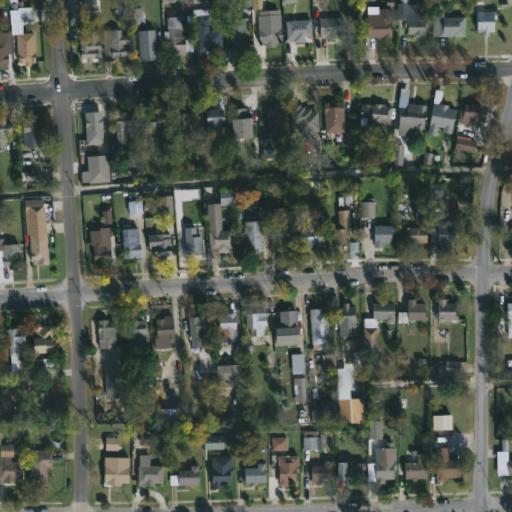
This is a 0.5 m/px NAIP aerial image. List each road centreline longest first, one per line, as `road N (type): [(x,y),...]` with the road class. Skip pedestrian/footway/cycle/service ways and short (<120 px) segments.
road 1 (residential): [(511,273),(374,273),(0,297)]
road 2 (residential): [(57,0),(83,511)]
road 3 (residential): [(511,67),(0,92)]
road 4 (residential): [(511,102),(483,231),(482,511)]
road 5 (residential): [(511,506),(334,511)]
